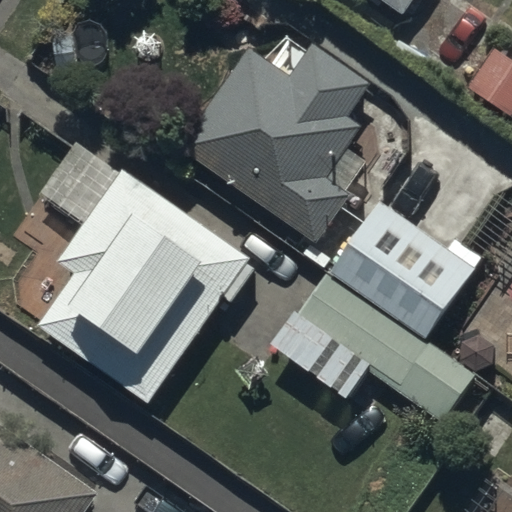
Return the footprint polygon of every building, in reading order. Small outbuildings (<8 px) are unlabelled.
[(377,0),(406,19),(418,0),(377,0)] [(248,51),(181,151),(320,245),(352,198),(330,183),(366,129),(354,122),(377,89),(317,48),(311,57),(288,41),(271,66),(248,51)] [(74,275),(37,328),(152,408),(223,305),(232,310),(257,273),(250,268),(253,263),(77,141),(13,233),(74,275)] [(332,273),(428,342),(481,274),(477,271),(484,261),(458,241),(448,253),(385,205),(332,273)] [(428,342),(332,273),(274,348),(364,417),(390,383),(445,425),(479,380),(428,342)] [(92,511),(102,499),(0,424),(0,511),(92,511)]
